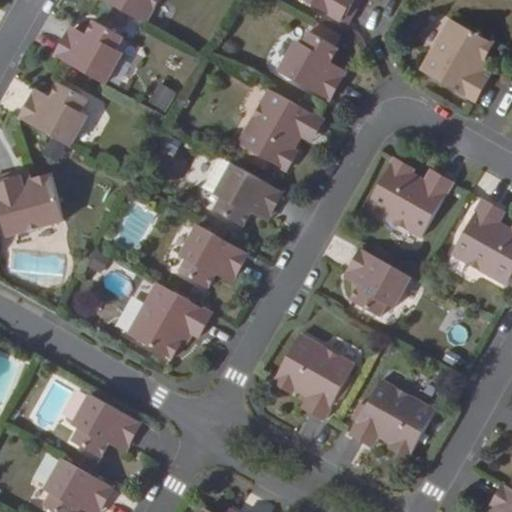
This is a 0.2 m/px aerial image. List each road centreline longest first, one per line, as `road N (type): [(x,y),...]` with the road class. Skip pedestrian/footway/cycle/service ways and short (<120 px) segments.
road 1 (residential): [(511,167),(427,119),(398,112),(373,131),(222,399)]
road 2 (residential): [(0,307),(209,423)]
road 3 (residential): [(424,511),(222,399)]
road 4 (residential): [(424,511),(511,350)]
road 5 (residential): [(197,446),(314,511)]
